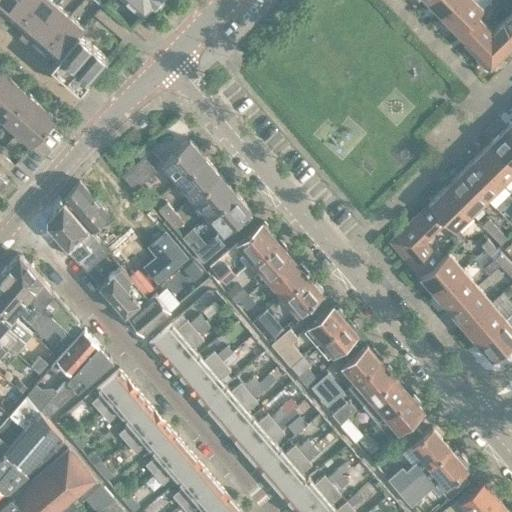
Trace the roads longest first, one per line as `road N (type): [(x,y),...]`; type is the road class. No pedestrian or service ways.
road 1 (tertiary): [(484,424),(171,56)]
road 2 (residential): [(269,511),(14,222)]
road 3 (residential): [(0,43),(96,129)]
road 4 (tertiary): [(14,222),(96,129)]
